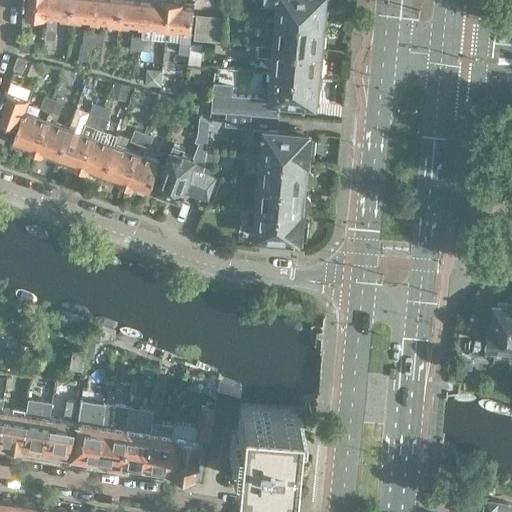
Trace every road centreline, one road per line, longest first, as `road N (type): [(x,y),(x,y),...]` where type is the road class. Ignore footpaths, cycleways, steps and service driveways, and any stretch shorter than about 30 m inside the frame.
road 1 (tertiary): [(360,277),(210,263),(0,185)]
road 2 (residential): [(277,511),(0,469)]
road 3 (primary): [(420,303),(442,57)]
road 4 (primary): [(360,277),(341,511)]
road 5 (primary): [(382,51),(360,277)]
road 6 (primary): [(401,511),(420,303)]
